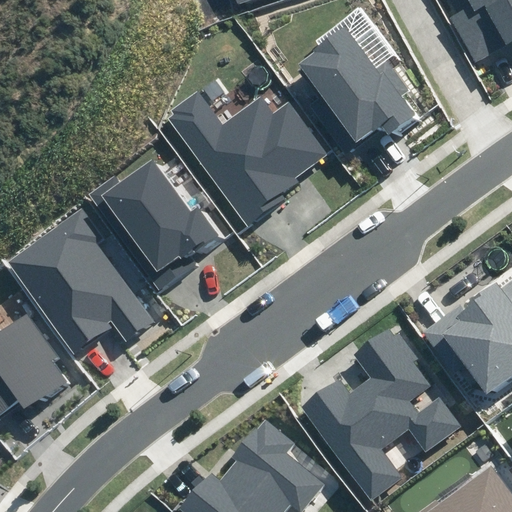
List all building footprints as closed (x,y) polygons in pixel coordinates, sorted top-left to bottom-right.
[(447,12),(473,61),(511,39),(511,0),(448,0),(453,9),(447,12)] [(315,52),(298,64),(354,142),(381,123),(389,134),(416,114),(403,96),(410,91),(389,61),(378,69),(346,24),(312,48),(315,52)] [(221,126),(197,92),(171,110),(174,114),(168,118),(248,228),(288,199),(284,193),(299,182),(296,177),(328,154),(290,101),(273,113),(261,97),(221,126)] [(115,173),(87,192),(156,291),(197,263),(189,251),(195,247),(197,251),(218,236),(198,207),(190,212),(153,160),(122,183),(115,173)] [(105,239),(83,209),(11,259),(77,352),(111,328),(108,324),(111,321),(126,343),(154,323),(98,244),(105,239)] [(486,396),(511,376),(511,279),(500,288),(497,284),(463,310),(459,305),(424,332),(458,375),(466,369),(486,396)] [(0,331),(0,330),(0,412),(16,401),(23,411),(66,382),(52,361),(59,357),(28,312),(0,331)] [(426,452),(463,425),(441,395),(420,411),(411,400),(431,386),(413,362),(419,357),(400,331),(395,335),(390,328),(355,354),(372,377),(349,393),(341,382),(303,410),(370,500),(401,477),(382,450),(410,430),(426,452)] [(180,511),(181,511),(284,511),(290,505),(299,511),(302,511),(325,484),(287,453),(295,443),(267,420),(259,430),(255,427),(231,456),(237,461),(221,480),(212,472),(180,511)] [(417,511),(511,511),(511,495),(490,466),(439,503),(435,499),(417,511)]
